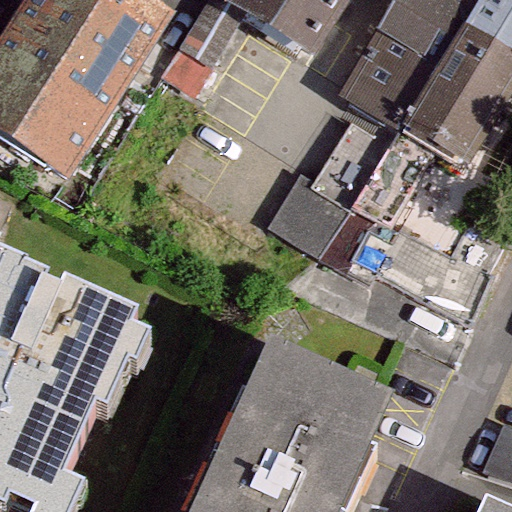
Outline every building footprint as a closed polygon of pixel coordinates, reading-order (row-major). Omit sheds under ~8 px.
[(0,158),(46,189),(148,35),(94,0),(18,0),(0,28),(0,158)] [(313,70),(353,0),(245,0),(232,23),(313,70)] [(511,131),(511,0),(405,0),(348,108),(486,180),(511,131)] [(201,97),(230,48),(195,27),(166,76),(201,97)] [(470,316),(511,234),(469,213),(486,180),(348,108),(286,225),(470,316)] [(132,327),(0,274),(0,511),(67,511),(70,506),(51,498),(81,424),(99,439),(117,394),(128,399),(146,353),(125,344),(132,327)] [(328,511),(376,406),(254,352),(182,511),(328,511)] [(490,470),(511,477),(511,429),(506,427),(490,470)]
